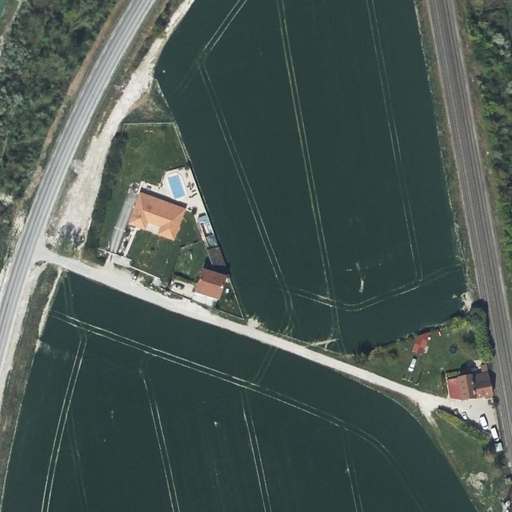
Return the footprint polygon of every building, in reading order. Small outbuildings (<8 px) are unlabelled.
[(139,185),(138,187),(180,205),(169,230),(156,225),(155,227),(171,234),(183,204),(139,185)] [(141,218),(142,213),(145,214),(158,219),(156,225),(169,230),(180,205),(138,187),(128,213),(141,218)] [(203,210),(194,213),(200,230),(209,226),(203,210)] [(142,213),(141,218),(128,213),(127,215),(142,221),(145,214),(142,213)] [(202,246),(211,271),(221,273),(226,274),(214,242),(205,245),(202,246)] [(213,294),(221,273),(211,271),(198,267),(192,288),(213,294)] [(455,398),(486,391),(479,360),(474,361),(476,370),(450,377),(455,398)] [(443,397),(455,398),(450,377),(439,379),(443,397)]
